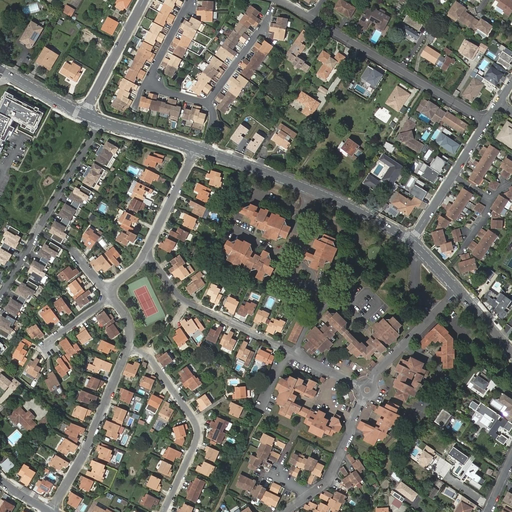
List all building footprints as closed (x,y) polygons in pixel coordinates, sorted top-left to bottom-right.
[(118,0),(116,3),(117,3),(115,7),(123,11),(125,8),(126,9),(131,0),(118,0)] [(178,0),(168,0),(166,5),(174,9),(176,5),(175,5),(176,3),(177,4),(182,6),(184,3),(178,0)] [(350,18),(356,8),(341,0),(340,0),(335,9),(350,18)] [(504,13),(510,16),(511,12),(511,0),(510,0),(509,0),(495,0),(496,0),(499,2),(497,6),(504,11),(504,12),(504,13)] [(199,12),(215,13),(216,2),(206,2),(206,7),(207,7),(207,9),(206,9),(199,8),(199,12)] [(458,18),(469,26),(473,19),(467,15),(468,14),(465,12),(464,11),(466,8),(457,2),(448,15),(453,18),(454,16),(458,18)] [(67,5),(63,12),(71,17),(75,10),(67,5)] [(166,5),(161,13),(174,20),(176,17),(171,15),(170,14),(171,13),(172,13),(174,9),(166,5)] [(254,6),(248,14),(261,23),(263,20),(258,16),(257,16),(258,14),(259,15),(261,12),(254,6)] [(381,25),(385,27),(390,18),(385,15),(386,12),(381,9),(379,12),(376,10),(375,11),(373,10),(371,13),(369,12),(367,16),(365,15),(362,21),(369,24),(371,21),(371,19),(374,21),(373,22),(380,26),(381,25)] [(215,13),(199,12),(198,17),(206,17),(206,19),(205,19),(205,23),(215,23),(215,13)] [(174,20),(161,13),(160,16),(173,23),(174,20)] [(261,23),(248,14),(242,22),(249,28),(250,28),(252,24),(251,24),(252,22),(253,23),(258,27),(261,23)] [(173,23),(160,16),(156,22),(165,27),(166,23),(167,21),(167,22),(172,24),(173,23)] [(419,30),(422,25),(407,16),(403,23),(405,25),(401,31),(416,40),(420,34),(421,32),(419,30)] [(118,24),(108,18),(102,29),(112,35),(118,24)] [(273,27),(289,30),(291,20),(282,18),(281,22),(282,22),(281,24),(280,24),(274,22),(273,27)] [(469,26),(468,26),(476,32),(478,29),(487,35),(493,26),(489,24),(486,22),(482,19),(480,22),(474,18),(473,19),(469,26)] [(186,21),(184,25),(198,32),(202,23),(194,19),(192,22),(193,23),(192,25),(191,24),(186,21)] [(365,32),(369,24),(362,21),(358,28),(365,32)] [(425,27),(431,31),(433,28),(435,25),(429,21),(425,27)] [(242,22),(236,30),(249,40),(251,36),(247,33),(246,33),(247,31),(248,31),(250,28),(249,28),(242,22)] [(32,23),(22,39),(23,39),(22,42),(32,48),(43,29),(32,23)] [(164,28),(156,24),(151,33),(164,39),(166,36),(161,34),(160,33),(161,32),(162,32),(164,28)] [(198,32),(184,25),(182,28),(188,31),(196,35),(198,32)] [(289,30),(273,27),(272,31),(279,33),(280,33),(279,35),(278,38),(287,40),(289,30)] [(487,35),(478,29),(476,32),(485,38),(487,35)] [(230,39),(238,45),(241,41),(240,41),(241,39),(242,40),(247,43),(249,40),(236,30),(230,39)] [(431,32),(426,39),(432,42),(436,36),(435,35),(437,32),(433,30),(431,32)] [(187,33),(184,36),(193,41),(196,35),(188,31),(187,33)] [(303,49),(300,47),(308,34),(305,32),(298,42),(294,47),(288,55),(290,56),(291,55),(297,58),(299,55),(303,49)] [(164,39),(151,33),(146,41),(155,46),(156,43),(155,42),(156,40),(157,41),(162,44),(164,39)] [(176,39),(174,43),(188,50),(193,41),(184,36),(182,41),(183,41),(182,43),(181,42),(176,39)] [(230,39),(224,47),(237,56),(239,53),(235,50),(234,49),(235,48),(236,48),(238,45),(230,39)] [(489,47),(482,43),(480,48),(466,40),(465,41),(463,43),(464,45),(466,46),(462,54),(471,59),(472,58),(473,59),(479,49),(485,53),(489,47)] [(276,47),(268,41),(265,45),(266,45),(265,46),(264,46),(259,42),(257,46),(270,55),(276,47)] [(145,42),(140,52),(154,59),(156,55),(151,52),(150,52),(151,50),(152,50),(154,47),(145,42)] [(188,50),(174,43),(172,46),(178,49),(179,50),(178,52),(177,51),(175,54),(183,59),(188,50)] [(511,59),(511,52),(501,45),(499,49),(504,52),(496,64),(505,70),(506,68),(508,69),(511,65),(509,64),(511,59)] [(270,55),(257,46),(255,49),(259,52),(260,53),(259,54),(258,54),(256,58),(264,63),(270,55)] [(224,47),(218,55),(226,61),(229,58),(228,57),(229,56),(230,56),(235,59),(237,56),(224,47)] [(422,55),(435,64),(441,55),(427,47),(422,55)] [(46,48),(37,63),(41,65),(42,64),(51,68),(57,58),(49,53),(50,51),(46,48)] [(335,58),(323,50),(318,59),(324,63),(317,74),(322,78),(329,67),(333,69),(337,62),(341,65),(346,57),(338,52),(335,58)] [(136,60),(136,61),(144,65),(147,61),(146,61),(147,59),(148,59),(152,62),(154,59),(140,52),(136,60)] [(297,58),(291,55),(288,60),(294,63),(293,64),(296,66),(294,68),(297,69),(298,67),(300,69),(301,68),(306,72),(310,67),(304,63),(305,62),(306,60),(299,55),(297,58)] [(441,55),(435,64),(442,68),(446,71),(451,63),(454,64),(456,61),(449,57),(447,60),(445,58),(441,55)] [(164,62),(178,70),(183,61),(175,56),(173,59),(174,60),(173,62),(172,61),(166,58),(164,62)] [(222,67),(225,63),(217,57),(213,62),(221,66),(222,67)] [(252,62),(247,59),(245,62),(258,72),(264,63),(256,58),(253,61),(254,62),(253,63),(252,62)] [(136,61),(131,70),(145,77),(147,73),(142,70),(141,70),(141,68),(142,69),(144,65),(136,61)] [(74,78),(73,80),(77,82),(82,74),(79,72),(81,67),(72,62),(70,66),(65,64),(60,72),(67,77),(68,75),(74,78)] [(164,62),(162,65),(169,69),(168,71),(168,70),(166,74),(174,78),(178,70),(164,62)] [(221,66),(213,62),(210,66),(223,75),(226,71),(221,68),(220,68),(221,66)] [(258,72),(245,62),(243,65),(247,69),(248,70),(247,70),(244,74),(252,80),(258,72)] [(492,72),(486,80),(496,86),(503,75),(502,74),(505,70),(496,64),(494,63),(490,69),(491,72),(492,72)] [(223,75),(210,66),(204,74),(205,75),(213,80),(216,77),(214,76),(216,74),(217,75),(221,78),(223,75)] [(384,75),(368,66),(361,78),(376,88),(384,75)] [(329,67),(322,78),(326,80),(333,69),(329,67)] [(131,70),(127,79),(135,83),(137,79),(136,78),(137,76),(138,77),(143,80),(145,77),(131,70)] [(213,80),(205,75),(199,83),(211,91),(213,88),(209,85),(208,84),(209,83),(210,84),(213,80)] [(251,82),(243,76),(240,80),(241,80),(240,82),(239,81),(234,78),(231,81),(244,91),(251,82)] [(137,90),(139,86),(125,79),(120,88),(122,89),(129,93),(131,89),(130,88),(131,87),(132,87),(137,90)] [(484,85),(475,79),(464,95),(468,98),(473,101),(484,85)] [(244,91),(231,81),(229,84),(234,88),(235,89),(234,90),(233,89),(230,93),(238,98),(238,99),(244,91)] [(211,91),(199,83),(193,91),(201,97),(203,93),(202,93),(204,91),(204,92),(209,95),(211,91)] [(321,86),(318,90),(326,95),(329,90),(321,86)] [(410,95),(398,87),(387,103),(399,111),(410,95)] [(131,105),(133,101),(128,99),(127,98),(128,96),(129,97),(130,94),(129,93),(122,89),(117,98),(131,105)] [(11,132),(13,128),(12,127),(15,121),(33,130),(31,132),(35,134),(45,114),(40,111),(40,110),(37,108),(36,109),(10,96),(11,94),(7,92),(1,104),(4,105),(0,112),(0,152),(1,153),(3,149),(1,148),(5,141),(7,142),(9,137),(12,138),(14,133),(11,132)] [(312,101),(313,99),(302,92),(297,100),(306,106),(302,113),(310,118),(317,108),(313,106),(315,103),(312,101)] [(226,98),(221,94),(219,97),(232,107),(238,98),(230,93),(228,97),(229,97),(227,99),(226,98)] [(140,108),(150,110),(154,95),(151,94),(149,100),(149,101),(147,100),(147,99),(143,98),(140,108)] [(150,110),(159,113),(162,103),(159,102),(158,104),(156,103),(157,102),(158,96),(154,95),(150,110)] [(232,107),(219,97),(216,101),(222,105),(223,106),(222,107),(221,106),(218,109),(226,115),(232,107)] [(131,105),(117,98),(113,107),(121,112),(123,108),(122,107),(123,105),(124,106),(129,109),(131,105)] [(162,103),(159,113),(169,116),(173,100),(170,99),(168,105),(168,106),(166,106),(167,104),(162,103)] [(173,100),(169,116),(179,118),(182,109),(178,107),(177,109),(175,108),(176,107),(177,101),(173,100)] [(431,117),(440,123),(441,120),(445,114),(446,114),(438,109),(439,108),(429,102),(429,103),(424,100),(418,109),(423,112),(423,111),(432,117),(431,117)] [(183,119),(193,122),(198,107),(195,106),(193,112),(192,113),(190,112),(191,112),(186,110),(183,119)] [(198,107),(193,122),(205,125),(208,116),(202,115),(202,116),(200,115),(201,114),(202,108),(198,107)] [(418,110),(439,124),(440,123),(431,117),(432,117),(423,111),(423,112),(418,109),(418,110)] [(441,120),(462,134),(467,125),(451,115),(450,117),(445,114),(441,120)] [(396,139),(420,153),(425,145),(414,139),(412,131),(416,124),(408,120),(404,126),(406,128),(405,130),(403,129),(396,139)] [(278,135),(276,133),(272,139),(277,142),(278,141),(281,143),(280,144),(287,149),(291,143),(288,141),(291,137),(294,139),(297,134),(281,124),(278,128),(279,129),(281,131),(278,135)] [(249,131),(240,125),(230,140),(238,146),(249,131)] [(511,146),(511,126),(510,125),(507,129),(505,129),(502,133),(503,136),(501,139),(511,146)] [(264,139),(256,134),(245,149),(253,154),(264,139)] [(457,150),(460,146),(447,137),(444,135),(438,142),(442,145),(441,145),(454,154),(457,150)] [(358,149),(359,147),(349,139),(342,148),(353,156),(352,157),(357,161),(363,152),(358,149)] [(386,142),(382,147),(392,153),(396,147),(386,142)] [(111,159),(117,149),(111,145),(110,146),(106,144),(103,148),(105,149),(104,150),(99,148),(98,151),(111,159)] [(482,150),(495,158),(499,151),(491,145),(489,148),(490,149),(489,150),(488,149),(484,147),(482,150)] [(491,165),(495,158),(482,150),(480,153),(484,156),(485,156),(485,157),(483,158),(482,160),(491,165)] [(105,168),(111,159),(98,151),(96,154),(100,157),(99,158),(98,157),(95,162),(105,168)] [(392,186),(404,168),(384,154),(380,160),(391,167),(382,180),(392,186)] [(170,158),(160,155),(159,158),(154,157),(153,161),(152,161),(150,166),(160,169),(162,163),(167,165),(170,158)] [(450,159),(444,156),(442,159),(438,156),(431,167),(440,173),(450,159)] [(500,176),(503,178),(511,165),(511,164),(511,162),(505,159),(500,168),(504,170),(500,176)] [(486,172),(491,165),(482,160),(480,162),(481,163),(480,164),(479,163),(475,161),(473,164),(477,167),(486,172)] [(434,183),(440,173),(425,163),(420,170),(424,172),(422,176),(434,183)] [(511,164),(511,165),(503,178),(507,180),(511,174),(511,164)] [(98,180),(104,171),(97,168),(93,165),(90,170),(92,170),(91,172),(87,169),(85,172),(98,180)] [(482,178),(486,172),(477,167),(475,170),(476,171),(474,173),(482,178)] [(162,176),(150,170),(147,174),(146,173),(142,179),(153,185),(155,181),(156,179),(157,180),(160,181),(162,176)] [(223,177),(224,174),(215,170),(214,174),(211,173),(210,178),(214,179),(213,185),(223,189),(225,183),(223,182),(225,178),(223,177)] [(93,190),(98,180),(85,172),(83,176),(87,178),(86,180),(85,179),(82,183),(93,190)] [(482,178),(474,173),(473,176),(472,176),(468,181),(476,186),(477,184),(479,185),(483,178),(482,178)] [(383,184),(369,175),(364,183),(378,192),(383,184)] [(425,184),(419,180),(410,194),(415,197),(422,201),(423,201),(428,192),(422,189),(425,184)] [(155,191),(140,183),(135,192),(137,193),(134,198),(136,199),(144,203),(147,198),(145,197),(147,192),(153,195),(155,191)] [(208,191),(210,187),(201,183),(197,190),(202,193),(199,198),(209,203),(212,198),(210,197),(212,193),(208,191)] [(85,201),(91,192),(81,186),(78,191),(75,189),(72,194),(81,199),(85,201)] [(460,196),(468,201),(468,202),(473,195),(471,194),(473,192),(468,189),(467,191),(463,189),(461,193),(461,194),(460,196)] [(78,204),(81,199),(72,194),(71,193),(68,198),(72,201),(70,204),(77,208),(79,205),(78,204)] [(509,201),(511,200),(507,193),(504,194),(503,197),(500,195),(498,198),(499,200),(497,200),(495,202),(504,208),(509,201)] [(422,201),(415,197),(412,202),(399,194),(393,204),(401,209),(401,210),(409,216),(415,205),(416,205),(416,204),(420,206),(422,201)] [(455,202),(464,208),(468,201),(460,196),(459,199),(457,199),(455,202)] [(144,203),(136,199),(134,203),(133,202),(130,209),(139,213),(140,210),(142,208),(143,209),(145,210),(147,205),(144,203)] [(202,218),(207,209),(193,201),(190,206),(195,208),(193,213),(202,218)] [(447,206),(460,215),(464,208),(455,202),(454,204),(455,205),(454,206),(453,206),(449,203),(447,206)] [(500,215),(504,208),(495,202),(494,204),(494,206),(493,207),(491,209),(494,211),(492,214),(492,217),(500,217),(500,215)] [(71,216),(74,211),(75,212),(77,208),(70,204),(68,207),(64,205),(61,210),(71,216)] [(287,220),(287,219),(274,214),(272,219),(268,217),(270,212),(263,209),(261,214),(257,212),(259,207),(253,204),(251,208),(244,204),(241,212),(253,217),(252,218),(254,220),(253,223),(258,226),(260,222),(261,222),(259,228),(266,231),(264,236),(271,239),(272,237),(278,240),(280,235),(288,238),(292,228),(289,226),(287,220)] [(447,216),(453,220),(455,222),(460,215),(447,206),(445,210),(449,212),(450,213),(449,214),(448,214),(447,216)] [(68,221),(71,216),(61,210),(58,215),(62,218),(60,221),(67,225),(69,221),(68,221)] [(140,219),(127,213),(125,216),(124,215),(120,222),(124,224),(122,227),(127,230),(129,227),(131,228),(133,224),(134,222),(135,223),(138,224),(140,219)] [(195,223),(197,219),(186,214),(184,219),(186,220),(187,220),(186,222),(184,226),(193,230),(196,224),(195,223)] [(436,232),(442,230),(443,228),(445,230),(446,229),(450,222),(451,223),(453,220),(447,216),(445,219),(441,217),(440,219),(438,220),(436,224),(439,226),(436,231),(436,232)] [(500,221),(500,217),(492,217),(492,220),(492,224),(493,225),(492,226),(492,229),(502,229),(502,221),(500,221)] [(65,229),(67,225),(60,221),(58,224),(54,222),(51,227),(52,227),(61,233),(64,228),(65,229)] [(20,238),(17,236),(19,232),(10,226),(4,235),(8,237),(17,242),(20,238)] [(60,244),(65,235),(61,233),(52,227),(49,232),(52,234),(50,238),(60,244)] [(87,244),(93,249),(98,242),(101,238),(95,233),(96,232),(91,228),(85,237),(89,241),(87,244)] [(172,231),(170,235),(185,242),(190,233),(180,228),(177,233),(172,231)] [(479,231),(494,241),(498,235),(491,230),(489,232),(488,232),(481,228),(479,231)] [(124,233),(123,233),(121,236),(120,236),(118,241),(127,246),(130,241),(134,243),(138,236),(132,233),(129,232),(125,230),(124,233)] [(434,240),(444,237),(442,230),(436,232),(433,232),(434,235),(433,236),(434,240)] [(481,242),(482,243),(489,248),(494,241),(479,231),(477,234),(483,238),(481,242)] [(337,239),(324,234),(321,241),(318,240),(315,246),(319,249),(316,256),(308,253),(305,260),(312,263),(311,266),(317,269),(319,265),(325,267),(328,260),(333,262),(338,249),(333,247),(337,239)] [(9,249),(11,245),(15,248),(18,243),(17,242),(8,237),(6,241),(7,241),(4,246),(9,249)] [(440,246),(441,245),(446,244),(444,237),(434,240),(435,243),(436,244),(437,246),(440,246)] [(166,244),(165,243),(163,242),(160,247),(171,252),(173,250),(173,251),(177,243),(169,239),(167,242),(166,244)] [(245,242),(239,239),(237,242),(230,239),(224,251),(231,254),(229,259),(241,266),(244,261),(248,263),(245,268),(252,271),(254,266),(261,270),(258,277),(263,280),(267,272),(272,275),(275,268),(270,266),(273,260),(268,257),(270,253),(265,250),(262,257),(254,252),(254,251),(250,249),(253,244),(246,241),(245,242)] [(489,248),(482,243),(480,245),(479,245),(472,241),(470,244),(485,254),(489,248)] [(54,257),(59,248),(49,242),(47,246),(44,245),(41,249),(51,255),(54,257)] [(446,244),(441,245),(442,248),(441,249),(442,253),(446,253),(446,255),(452,253),(451,251),(453,251),(451,243),(446,244)] [(485,254),(470,244),(468,247),(474,251),(474,253),(473,255),(480,260),(485,254)] [(11,255),(7,252),(9,249),(4,246),(1,251),(0,250),(0,255),(7,259),(8,260),(11,255)] [(108,254),(118,267),(122,264),(118,260),(123,257),(116,248),(108,254)] [(51,255),(41,249),(38,254),(42,256),(40,260),(45,263),(48,258),(51,255)] [(468,253),(464,254),(470,271),(478,268),(474,259),(470,260),(469,256),(468,253)] [(470,271),(464,254),(461,255),(463,262),(459,263),(462,273),(470,271)] [(183,266),(186,263),(180,255),(172,261),(175,265),(170,269),(172,273),(173,272),(183,266)] [(97,260),(92,263),(99,271),(104,268),(107,272),(113,267),(104,256),(98,261),(97,260)] [(42,267),(45,263),(40,260),(38,263),(34,261),(31,266),(41,272),(43,268),(42,267)] [(39,283),(44,274),(41,272),(31,266),(29,271),(32,273),(29,277),(39,283)] [(183,266),(173,272),(176,277),(178,276),(179,275),(180,277),(182,280),(198,270),(196,267),(194,266),(191,268),(190,266),(185,269),(183,266)] [(73,272),(72,270),(69,267),(60,273),(66,281),(67,281),(69,283),(80,274),(76,270),(75,271),(73,272)] [(204,277),(200,272),(193,278),(195,281),(196,283),(195,284),(187,289),(192,295),(206,285),(202,279),(204,277)] [(80,278),(70,285),(73,289),(72,289),(77,296),(85,290),(82,286),(81,284),(82,284),(84,282),(80,278)] [(32,295),(37,285),(27,280),(25,284),(22,282),(19,287),(28,292),(32,295)] [(219,287),(214,284),(209,294),(214,296),(212,301),(219,304),(223,296),(220,294),(222,290),(219,288),(219,287)] [(22,301),(25,296),(26,296),(28,292),(19,287),(18,287),(15,292),(19,294),(17,298),(22,301)] [(498,295),(489,289),(484,297),(488,300),(487,302),(496,309),(505,296),(506,294),(502,289),(498,295)] [(93,294),(91,290),(77,300),(83,308),(91,302),(88,298),(93,294)] [(511,301),(505,296),(496,309),(494,311),(500,315),(498,317),(503,320),(510,309),(507,307),(511,301)] [(73,311),(63,297),(55,303),(61,311),(65,308),(69,313),(73,311)] [(235,314),(241,303),(237,301),(237,300),(231,297),(226,306),(230,307),(232,308),(231,310),(230,311),(235,314)] [(19,305),(22,301),(17,298),(15,301),(11,299),(8,304),(18,309),(20,306),(19,305)] [(245,301),(239,313),(247,317),(249,312),(253,314),(258,304),(252,301),(251,303),(248,301),(247,302),(245,301)] [(16,313),(18,309),(8,304),(5,309),(9,311),(7,314),(12,317),(15,312),(16,313)] [(47,310),(42,312),(49,323),(52,321),(54,320),(55,321),(56,323),(61,320),(50,304),(45,308),(47,310)] [(264,311),(261,309),(255,321),(260,323),(261,321),(262,320),(264,321),(267,322),(271,313),(264,310),(264,311)] [(347,330),(344,327),(348,323),(338,313),(335,315),(330,310),(324,315),(334,325),(330,328),(326,325),(320,330),(316,327),(306,337),(310,340),(305,346),(313,354),(318,349),(322,353),(327,348),(329,349),(334,344),(330,340),(336,334),(335,334),(339,330),(343,334),(347,330)] [(102,327),(105,325),(113,319),(114,319),(111,314),(110,315),(109,316),(107,314),(105,311),(95,318),(99,324),(100,324),(102,327)] [(9,322),(12,317),(7,314),(5,318),(1,315),(0,317),(0,321),(8,326),(10,323),(9,322)] [(306,320),(300,317),(289,340),(296,343),(306,320)] [(273,318),(267,330),(275,334),(277,329),(282,332),(286,322),(281,320),(280,321),(277,319),(276,319),(273,318)] [(362,345),(351,334),(347,338),(352,344),(349,348),(358,358),(362,354),(368,360),(378,350),(382,354),(387,349),(383,345),(386,341),(390,345),(400,335),(397,331),(402,326),(394,318),(392,320),(385,320),(385,319),(380,324),(378,323),(373,328),(374,329),(374,335),(376,337),(373,339),(372,338),(368,342),(369,344),(366,346),(363,343),(362,345)] [(108,329),(116,323),(113,319),(105,325),(108,329)] [(206,329),(199,319),(195,322),(200,330),(202,332),(206,329)] [(182,323),(190,335),(193,333),(194,334),(200,330),(195,322),(193,320),(191,322),(189,323),(188,322),(187,320),(182,323)] [(0,333),(7,338),(12,329),(8,326),(0,321),(0,333)] [(120,327),(117,322),(116,323),(108,329),(110,332),(109,333),(113,339),(121,334),(119,331),(117,329),(118,328),(120,327)] [(39,335),(40,336),(41,337),(45,334),(38,324),(35,326),(34,325),(27,329),(34,338),(37,336),(39,335)] [(454,339),(439,325),(420,344),(424,349),(433,340),(436,343),(439,340),(441,343),(443,341),(445,343),(444,369),(451,369),(453,366),(454,339)] [(213,329),(209,338),(218,343),(225,328),(221,326),(218,332),(213,329)] [(84,333),(81,335),(79,336),(85,345),(91,340),(90,339),(94,337),(86,327),(81,330),(83,332),(84,333)] [(180,335),(178,336),(175,338),(181,347),(188,342),(187,341),(189,339),(182,328),(177,331),(179,333),(180,335)] [(232,331),(229,337),(225,346),(234,350),(238,342),(233,339),(236,333),(232,331)] [(229,337),(225,335),(221,344),(225,346),(229,337)] [(21,359),(26,362),(28,358),(25,357),(29,351),(24,348),(26,344),(30,346),(32,342),(24,338),(14,355),(21,359)] [(83,351),(78,343),(75,345),(73,347),(72,345),(67,338),(61,343),(68,353),(66,355),(67,357),(69,355),(70,357),(73,355),(74,356),(74,357),(76,358),(77,359),(79,357),(79,355),(83,351)] [(116,352),(118,347),(102,340),(98,349),(108,354),(110,349),(116,352)] [(250,343),(246,341),(238,356),(248,361),(253,351),(247,349),(250,343)] [(271,354),(273,350),(268,348),(267,350),(266,351),(264,350),(261,348),(256,357),(264,361),(264,360),(267,361),(271,354)] [(158,351),(154,354),(161,364),(170,357),(165,350),(161,352),(159,353),(158,352),(158,351)] [(271,365),(276,356),(271,354),(267,361),(267,362),(271,365)] [(70,363),(65,355),(58,360),(61,364),(56,367),(63,376),(67,373),(67,371),(70,369),(67,364),(70,363)] [(100,368),(102,369),(109,372),(112,364),(97,357),(94,365),(91,364),(89,369),(98,373),(99,370),(100,368)] [(427,378),(429,373),(422,369),(424,364),(412,358),(409,363),(402,359),(396,371),(401,374),(395,387),(400,389),(396,397),(407,402),(410,395),(415,397),(418,391),(422,393),(425,386),(420,384),(424,376),(427,378)] [(34,363),(31,361),(27,367),(30,369),(28,372),(37,378),(40,374),(43,369),(38,366),(40,361),(36,359),(34,363)] [(132,366),(128,364),(124,375),(131,378),(132,376),(135,378),(141,365),(136,363),(135,365),(134,366),(132,366)] [(180,379),(183,383),(193,376),(186,366),(178,371),(181,375),(183,377),(181,378),(180,379)] [(60,384),(54,371),(49,373),(50,376),(51,378),(49,379),(46,380),(51,391),(58,388),(57,386),(60,384)] [(1,373),(0,373),(0,384),(5,389),(11,382),(1,373)] [(101,386),(103,380),(92,375),(90,379),(89,379),(87,385),(86,386),(96,390),(97,387),(98,385),(100,385),(101,386)] [(151,389),(156,377),(151,375),(150,378),(144,376),(140,385),(151,389)] [(193,376),(183,383),(186,388),(187,387),(189,386),(190,388),(192,391),(202,384),(197,377),(196,378),(194,375),(193,376)] [(316,391),(319,384),(310,379),(308,383),(304,381),(305,377),(300,375),(298,379),(291,376),(289,381),(282,378),(277,388),(284,392),(278,403),(283,406),(280,413),(290,418),(294,411),(299,413),(302,407),(288,400),(294,388),(314,398),(317,392),(316,391)] [(489,384),(477,376),(476,379),(474,378),(470,383),(475,385),(473,388),(484,395),(486,391),(485,390),(489,384)] [(232,398),(233,398),(246,397),(245,385),(234,387),(234,391),(234,393),(232,393),(232,398)] [(134,393),(133,393),(122,388),(120,393),(122,394),(123,394),(122,397),(121,400),(130,404),(134,393)] [(95,400),(97,396),(82,389),(78,398),(88,402),(90,397),(95,400)] [(198,406),(201,411),(203,409),(212,403),(205,393),(197,399),(200,402),(201,404),(200,405),(198,406)] [(158,409),(165,398),(160,395),(160,396),(159,398),(157,397),(153,395),(148,404),(158,409)] [(511,400),(504,395),(500,400),(509,406),(505,411),(509,414),(505,419),(511,423),(511,422),(511,400)] [(169,421),(169,420),(174,411),(171,409),(169,408),(170,406),(171,405),(166,402),(159,414),(162,416),(161,417),(169,421)] [(229,413),(238,418),(244,407),(232,402),(229,406),(230,406),(232,407),(231,410),(229,413)] [(376,429),(361,422),(358,428),(366,432),(362,439),(375,445),(378,438),(383,440),(390,427),(395,429),(401,416),(396,414),(399,407),(389,402),(385,409),(381,406),(377,413),(383,416),(388,418),(382,429),(378,427),(377,428),(377,427),(376,429)] [(505,419),(480,402),(475,410),(483,415),(485,413),(494,420),(493,421),(491,420),(490,420),(487,426),(491,428),(487,434),(497,441),(500,436),(495,433),(497,431),(496,430),(500,425),(504,428),(510,432),(511,428),(511,423),(505,419)] [(89,415),(91,410),(80,405),(78,408),(77,408),(74,415),(83,419),(85,416),(86,414),(87,414),(89,415)] [(127,411),(115,406),(113,411),(114,411),(116,412),(115,414),(113,418),(123,422),(127,411)] [(307,418),(310,410),(302,406),(302,407),(299,413),(298,414),(307,418)] [(17,410),(35,429),(38,427),(31,419),(34,416),(29,411),(26,414),(20,407),(17,410)] [(319,412),(311,408),(305,422),(312,426),(310,431),(322,437),(325,432),(332,436),(334,430),(339,433),(342,426),(337,424),(341,416),(335,414),(334,417),(319,410),(319,412)] [(17,410),(10,417),(16,424),(19,421),(31,434),(35,429),(17,410)] [(146,410),(145,413),(149,415),(146,422),(150,424),(154,413),(146,410)] [(443,410),(435,422),(445,429),(453,417),(443,410)] [(55,418),(50,413),(40,423),(43,427),(48,423),(49,424),(55,418)] [(485,413),(483,415),(490,420),(491,420),(493,421),(494,420),(485,413)] [(383,416),(378,427),(382,429),(388,418),(383,416)] [(214,428),(225,433),(229,422),(219,417),(218,420),(216,423),(215,422),(213,421),(211,426),(214,428)] [(120,426),(107,421),(104,429),(108,431),(106,435),(116,440),(120,431),(119,430),(120,426)] [(85,428),(72,422),(71,426),(69,425),(66,432),(77,437),(79,433),(79,431),(82,432),(83,433),(85,428)] [(184,430),(185,429),(187,429),(186,424),(173,427),(176,438),(185,436),(184,431),(184,430)] [(220,444),(226,433),(225,433),(214,428),(212,432),(213,432),(214,433),(213,436),(211,439),(220,444)] [(247,465),(255,469),(257,466),(258,467),(262,459),(265,461),(272,446),(271,446),(274,438),(264,433),(261,441),(262,442),(255,456),(252,454),(247,465)] [(497,441),(504,445),(508,439),(502,434),(500,436),(497,441)] [(479,436),(474,447),(488,455),(494,444),(479,436)] [(79,445),(67,438),(62,445),(61,444),(58,448),(67,454),(70,450),(74,452),(79,445)] [(100,451),(99,454),(98,457),(109,462),(112,455),(110,454),(111,451),(98,445),(96,450),(98,451),(100,451)] [(437,453),(427,445),(418,458),(422,461),(419,465),(425,469),(437,453)] [(173,462),(175,457),(176,456),(177,456),(179,457),(181,453),(169,446),(167,450),(166,449),(162,457),(173,462)] [(205,458),(214,462),(219,451),(208,446),(205,450),(207,451),(208,452),(207,454),(205,458)] [(470,458),(454,447),(449,454),(465,465),(470,458)] [(28,456),(33,459),(37,453),(31,450),(28,456)] [(309,459),(295,452),(290,462),(304,469),(305,467),(312,471),(312,472),(319,476),(324,466),(316,462),(317,460),(310,457),(309,459)] [(69,462),(57,454),(55,458),(53,456),(49,463),(60,470),(62,466),(63,464),(65,466),(66,467),(69,462)] [(9,473),(17,465),(9,458),(1,465),(9,473)] [(105,465),(92,460),(90,465),(92,466),(93,466),(93,468),(91,472),(102,476),(105,469),(104,468),(105,465)] [(365,469),(359,460),(352,465),(356,471),(358,474),(365,469)] [(169,469),(171,465),(162,461),(157,471),(168,476),(171,472),(169,471),(167,471),(169,469)] [(196,470),(208,476),(210,473),(211,473),(214,466),(205,462),(203,465),(202,467),(201,466),(198,465),(196,470)] [(481,468),(473,462),(465,474),(472,479),(469,483),(479,489),(486,480),(477,473),(481,468)] [(23,464),(17,473),(22,476),(19,480),(27,485),(34,472),(27,468),(28,467),(23,464)] [(358,474),(356,471),(343,480),(349,489),(362,480),(358,474)] [(93,480),(81,475),(79,479),(80,480),(82,481),(81,483),(79,486),(88,491),(93,480)] [(157,485),(160,479),(152,475),(147,485),(158,491),(160,486),(157,485)] [(275,507),(279,497),(265,490),(266,489),(258,485),(258,487),(254,485),(256,482),(241,475),(236,484),(255,493),(254,495),(261,499),(260,500),(275,507)] [(188,486),(200,492),(205,481),(196,477),(194,480),(193,483),(192,482),(190,481),(188,486)] [(42,489),(44,490),(48,492),(53,483),(46,480),(45,481),(42,479),(36,489),(41,492),(41,491),(42,489)] [(386,479),(381,486),(387,490),(392,483),(386,479)] [(418,494),(401,482),(396,490),(413,502),(418,494)] [(195,502),(200,492),(188,486),(186,491),(187,491),(189,492),(188,494),(186,498),(195,502)] [(432,486),(426,495),(432,498),(437,490),(432,486)] [(71,497),(70,499),(68,503),(76,508),(82,498),(71,491),(68,495),(70,496),(71,497)] [(393,491),(390,494),(402,502),(404,499),(393,491)] [(511,493),(508,491),(503,500),(511,505),(511,493)] [(331,507),(337,510),(341,503),(343,504),(347,497),(337,492),(333,499),(331,498),(328,506),(331,507)] [(142,496),(139,503),(149,508),(152,503),(155,504),(158,499),(145,493),(144,496),(142,496)] [(465,497),(456,511),(470,511),(472,508),(474,510),(477,505),(465,497)] [(5,501),(0,509),(0,511),(10,511),(14,506),(5,501)] [(315,509),(313,511),(328,511),(331,507),(328,506),(321,502),(317,510),(315,509)] [(176,511),(189,511),(192,507),(184,503),(182,506),(181,508),(180,508),(178,507),(176,511)]
